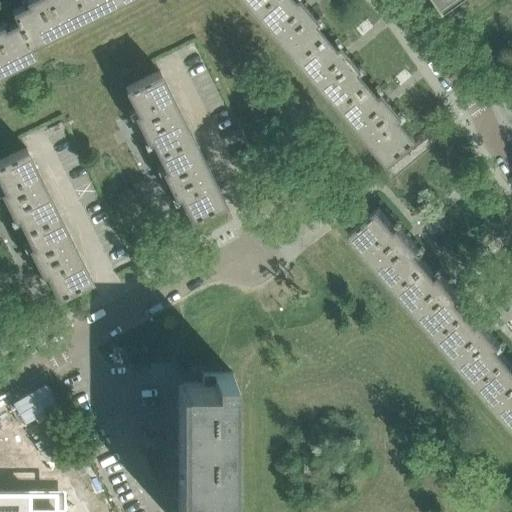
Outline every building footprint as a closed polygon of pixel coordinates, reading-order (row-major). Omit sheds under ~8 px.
[(62,28),(84,17),(75,0),(24,0),(25,0),(27,4),(12,11),(17,21),(30,45),(62,28)] [(75,0),(84,17),(119,0),(75,0)] [(242,0),(254,13),(268,0),(242,0)] [(316,20),(309,12),(304,6),(298,0),(268,0),(254,13),(295,61),(323,35),(312,23),(316,20)] [(0,72),(35,55),(30,45),(17,21),(4,28),(2,24),(0,24),(0,72)] [(357,68),(350,59),(344,53),(336,44),(333,47),(323,35),(295,61),(335,107),(363,82),(353,71),(357,68)] [(191,136),(175,103),(159,72),(125,89),(137,112),(133,114),(147,142),(151,140),(157,153),(191,136)] [(397,115),(390,107),(384,100),(377,91),(373,94),(363,82),(335,107),(382,162),(411,138),(394,118),(397,115)] [(225,202),(207,167),(191,136),(157,153),(165,168),(161,170),(175,198),(179,196),(190,219),(225,202)] [(58,213),(42,181),(26,149),(0,161),(0,181),(4,189),(0,190),(0,191),(13,218),(14,219),(18,217),(24,230),(58,213)] [(420,250),(406,234),(399,226),(396,229),(379,209),(350,233),(398,289),(427,265),(416,252),(420,250)] [(91,279),(73,244),(58,213),(24,230),(31,245),(27,247),(28,247),(41,275),(45,273),(57,296),(91,279)] [(460,297),(453,289),(440,274),(437,276),(427,265),(398,289),(438,337),(467,312),(457,300),(460,297)] [(501,345),(494,336),(480,321),(477,324),(467,312),(438,337),(479,385),(508,360),(497,347),(501,345)] [(511,364),(508,360),(479,385),(511,423),(511,364)] [(231,511),(232,383),(232,372),(201,372),(201,383),(182,383),(182,511),(231,511)] [(55,511),(56,498),(0,497),(0,511),(55,511)]
